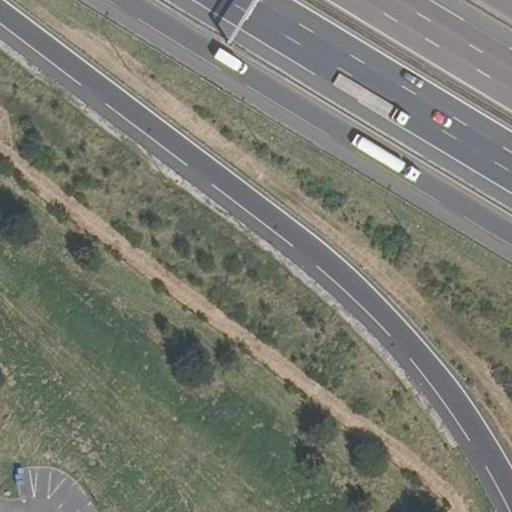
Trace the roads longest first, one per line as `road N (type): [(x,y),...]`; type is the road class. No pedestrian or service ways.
road 1 (motorway): [(0,10),(379,315),(491,457),(511,498)]
road 2 (motorway): [(115,0),(511,246)]
road 3 (motorway): [(245,0),(511,160)]
road 4 (motorway): [(511,80),(378,0)]
